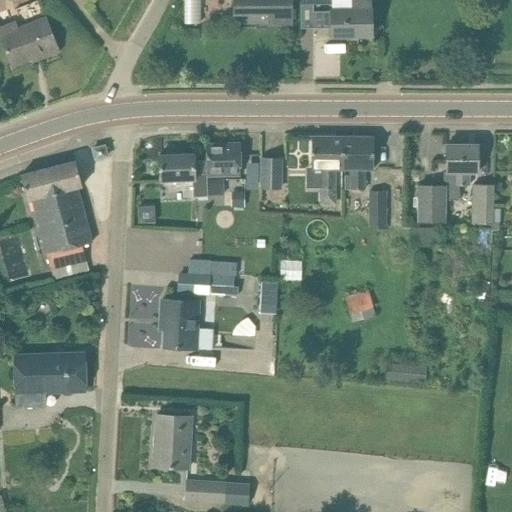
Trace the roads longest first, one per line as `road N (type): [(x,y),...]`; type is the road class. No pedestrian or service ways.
road 1 (unclassified): [(107,511),(121,110)]
road 2 (primary): [(121,110),(511,108)]
road 3 (primary): [(0,145),(121,110)]
